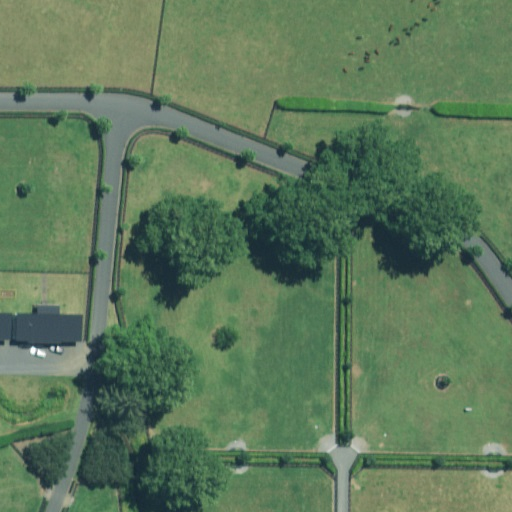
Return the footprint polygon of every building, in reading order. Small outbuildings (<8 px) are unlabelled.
[(73,87),(60,87),(58,141),(71,142),(73,87)] [(250,102),(240,101),(240,109),(223,108),(223,121),(261,122),(262,110),(249,109),(250,102)] [(237,143),(232,155),(250,162),(255,150),(237,143)] [(147,178),(148,150),(113,149),(111,198),(151,200),(152,178),(147,178)] [(76,159),(56,158),(54,193),(74,194),(76,159)] [(89,199),(54,197),(52,216),(88,218),(89,199)] [(78,366),(85,277),(58,275),(52,364),(78,366)]
